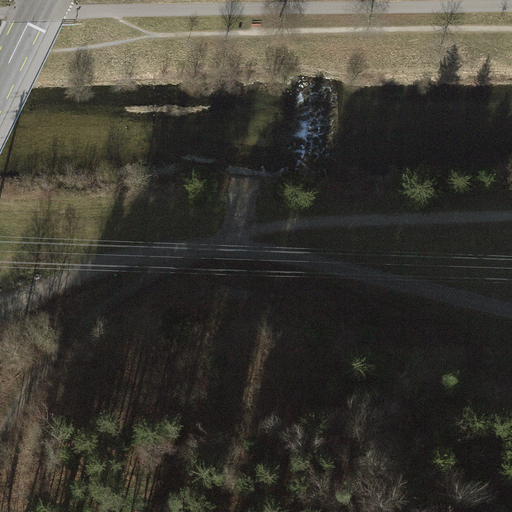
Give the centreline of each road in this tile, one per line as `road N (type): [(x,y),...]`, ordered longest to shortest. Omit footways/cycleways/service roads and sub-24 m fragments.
road 1 (track): [(36,11),(511,5)]
road 2 (track): [(223,244),(511,311)]
road 3 (track): [(0,437),(92,312),(182,249)]
road 4 (track): [(223,244),(106,266),(0,307)]
